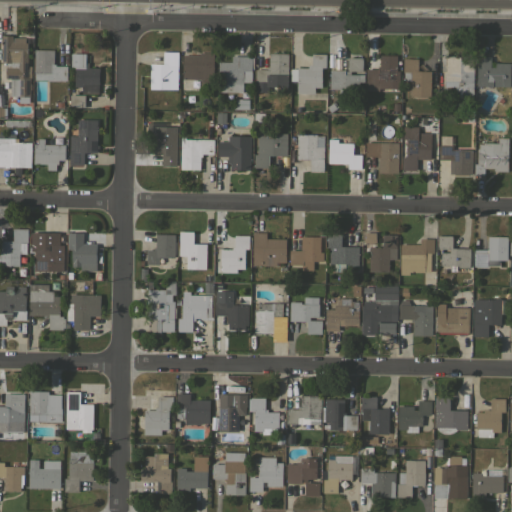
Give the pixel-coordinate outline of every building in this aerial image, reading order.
[(27,66),(31,66),(30,77),(29,83),(31,83),(31,89),(30,89),(30,96),(17,96),(17,95),(10,95),(10,86),(4,85),(4,79),(10,79),(10,77),(5,77),(6,62),(1,62),(1,35),(12,35),(12,37),(25,37),(25,42),(27,42),(27,66)] [(34,49),(54,49),(54,63),(55,63),(55,65),(66,65),(66,80),(54,80),(54,81),(33,80),(34,49)] [(177,89),(149,89),(150,63),(163,63),(163,51),(177,51),(177,89)] [(200,55),(200,52),(213,53),(212,79),(215,79),(215,88),(200,87),(200,90),(182,90),(183,54),(192,54),(200,55)] [(85,53),(85,62),(88,62),(88,67),(99,67),(98,83),(98,92),(81,91),(81,86),(74,86),(74,66),(70,66),(70,53),(85,53)] [(287,91),(279,90),(279,86),(268,86),(268,91),(254,90),(255,69),(266,69),(266,66),(268,67),(268,53),(288,53),(287,91)] [(296,97),(297,67),(307,67),(307,64),(311,64),(311,53),(325,54),(325,67),(321,67),(321,87),(314,87),(314,97),(296,97)] [(397,55),(396,71),(399,71),(399,89),(385,88),(385,87),(383,86),(384,80),(366,79),(366,68),(378,68),(378,65),(379,65),(379,55),(397,55)] [(242,81),(242,92),(227,92),(218,92),(218,61),(231,62),(231,56),(251,56),(251,57),(253,57),(253,68),(250,68),(250,81),(242,81)] [(509,86),(476,86),(477,56),(490,56),(490,62),(510,63),(509,86)] [(330,89),(329,70),(344,69),(344,71),(347,71),(347,57),(362,57),(362,71),(350,71),(350,74),(363,74),(363,81),(358,81),(358,94),(338,95),(338,89),(330,89)] [(472,97),(462,97),(462,105),(444,104),(444,86),(442,86),(442,71),(445,71),(445,57),(460,57),(460,59),(473,59),(472,97)] [(430,96),(410,95),(411,81),(403,80),(404,72),(403,72),(403,58),(417,59),(417,70),(430,70),(430,96)] [(85,94),(84,106),(69,106),(70,94),(85,94)] [(496,102),(499,97),(505,100),(501,105),(496,102)] [(232,98),(242,98),(242,110),(231,110),(232,98)] [(217,110),(217,101),(228,101),(228,110),(217,110)] [(325,106),(331,102),(335,108),(329,112),(325,106)] [(391,110),(392,102),(399,102),(399,111),(391,110)] [(215,112),(224,112),(224,123),(215,123),(215,112)] [(253,121),(253,112),(263,112),(263,122),(253,121)] [(97,119),(96,144),(98,144),(98,148),(96,148),(96,152),(83,152),(83,164),(69,164),(70,135),(77,135),(77,118),(97,119)] [(205,138),(205,125),(213,126),(213,138),(205,138)] [(430,133),(430,159),(416,159),(416,169),(402,169),(402,156),(406,156),(406,138),(403,138),(403,126),(418,127),(417,133),(430,133)] [(286,155),(268,155),(268,168),(254,167),(254,154),(257,154),(257,139),(256,139),(256,128),(266,128),(266,134),(275,134),(275,133),(287,133),(286,155)] [(172,152),(176,152),(176,166),(161,165),(161,155),(159,155),(159,152),(147,152),(148,135),(163,136),(163,132),(173,133),(172,152)] [(316,134),(316,135),(323,135),(323,172),(309,171),(309,159),(302,159),(302,161),(297,160),(297,159),(296,159),(296,134),(316,134)] [(250,170),(230,169),(230,163),(227,162),(227,156),(217,156),(218,141),(228,141),(228,135),(251,136),(250,170)] [(439,135),(450,135),(450,144),(439,144),(439,135)] [(479,143),(483,144),(483,142),(497,142),(497,137),(508,137),(507,171),(493,171),(493,168),(484,168),(484,175),(473,174),(474,163),(476,163),(477,148),(478,148),(479,143)] [(30,167),(9,166),(9,172),(2,172),(2,166),(0,166),(0,138),(17,138),(17,141),(31,142),(30,167)] [(64,144),(64,159),(63,159),(58,159),(58,164),(56,164),(56,170),(46,169),(46,163),(33,163),(33,144),(37,144),(37,138),(44,138),(44,143),(64,144)] [(181,138),(213,139),(213,154),(202,153),(202,156),(200,156),(200,170),(180,169),(181,138)] [(327,163),(328,139),(337,139),(337,143),(352,143),(352,148),(357,148),(357,152),(352,151),(352,154),(361,154),(361,169),(347,169),(348,159),(343,159),(343,163),(327,163)] [(398,142),(397,173),(378,172),(378,159),(376,159),(376,156),(365,156),(365,142),(398,142)] [(471,174),(449,173),(449,159),(438,159),(439,144),(452,145),(452,149),(472,149),(471,174)] [(0,265),(0,240),(12,240),(12,228),(27,228),(27,242),(26,242),(26,254),(19,254),(19,266),(0,265)] [(178,231),(193,231),(193,243),(206,243),(206,269),(186,268),(186,255),(178,255),(178,231)] [(59,232),(59,244),(63,244),(63,271),(33,270),(34,252),(29,252),(29,247),(31,247),(31,232),(59,232)] [(96,271),(79,270),(79,266),(71,266),(71,246),(67,246),(68,232),(83,232),(82,243),(96,244),(96,263),(96,271)] [(286,238),(285,262),(276,262),(276,265),(261,265),(252,265),(252,232),(266,232),(266,238),(286,238)] [(388,271),(368,271),(369,249),(363,249),(363,244),(364,244),(364,243),(361,243),(362,233),(364,233),(364,232),(375,232),(375,243),(373,243),(373,246),(382,246),(382,234),(396,234),(396,259),(388,259),(388,271)] [(359,246),(358,266),(347,265),(347,263),(345,263),(344,272),(334,271),(334,264),(329,263),(329,247),(326,247),(326,233),(341,233),(340,246),(359,246)] [(164,266),(155,264),(146,264),(146,249),(153,249),(153,247),(155,247),(155,234),(174,234),(174,242),(176,242),(176,254),(174,254),(174,258),(168,257),(164,266)] [(244,268),(236,268),(236,271),(221,271),(221,265),(220,265),(220,249),(231,249),(231,246),(234,246),(234,235),(249,235),(248,249),(244,248),(244,268)] [(470,248),(469,267),(458,267),(458,265),(440,265),(440,252),(449,252),(449,249),(437,249),(437,235),(452,235),(452,248),(470,248)] [(300,241),(303,242),(303,236),(320,236),(319,252),(322,252),(322,261),(302,260),(302,264),(289,264),(289,250),(300,250),(300,241)] [(507,236),(507,260),(499,260),(499,266),(487,266),(473,266),(474,252),(486,252),(486,251),(487,251),(487,236),(507,236)] [(400,244),(420,244),(420,238),(433,238),(433,252),(430,252),(430,271),(409,271),(409,274),(400,274),(400,244)] [(202,293),(203,282),(212,282),(212,293),(202,293)] [(165,289),(165,283),(175,283),(174,294),(170,294),(170,302),(173,302),(173,331),(148,331),(148,318),(146,318),(146,294),(147,288),(153,288),(165,289)] [(59,316),(62,316),(62,318),(65,318),(65,321),(66,321),(66,322),(67,322),(67,323),(69,323),(69,327),(62,327),(62,330),(48,329),(48,318),(45,318),(45,315),(28,315),(29,284),(48,284),(48,291),(52,291),(52,295),(59,296),(59,316)] [(5,285),(13,285),(13,289),(14,291),(17,289),(17,286),(25,286),(25,291),(25,292),(25,310),(26,310),(25,320),(11,319),(11,320),(6,320),(6,325),(0,324),(0,290),(4,291),(5,285)] [(373,285),(397,286),(396,299),(397,299),(397,305),(401,300),(408,300),(410,305),(425,305),(425,311),(432,311),(432,313),(434,313),(434,321),(431,321),(431,335),(412,335),(412,321),(410,321),(410,319),(397,319),(397,321),(379,321),(379,322),(395,322),(394,333),(378,333),(378,324),(377,324),(376,334),(362,334),(362,333),(360,333),(360,326),(362,326),(362,322),(363,322),(363,301),(373,301),(373,299),(373,285)] [(400,296),(400,287),(408,287),(408,296),(400,296)] [(248,299),(248,314),(245,314),(244,329),(227,329),(228,323),(226,323),(226,315),(214,315),(214,301),(215,301),(215,290),(233,291),(233,298),(248,299)] [(211,294),(211,306),(211,317),(206,317),(206,318),(194,318),(194,320),(191,320),(191,331),(177,331),(177,318),(181,318),(181,297),(182,297),(182,291),(189,291),(189,294),(211,294)] [(100,294),(100,316),(89,315),(89,330),(72,329),(73,320),(66,320),(66,303),(70,303),(70,294),(100,294)] [(289,321),(289,301),(300,301),(300,303),(303,303),(303,296),(318,297),(318,303),(318,304),(318,317),(309,317),(309,320),(321,320),(321,334),(306,333),(306,321),(289,321)] [(338,331),(325,331),(325,309),(334,309),(334,305),(337,305),(337,298),(351,298),(351,301),(358,301),(358,325),(338,325),(338,331)] [(509,299),(508,313),(501,313),(501,324),(487,324),(487,336),(472,336),(473,298),(509,299)] [(273,303),(273,302),(282,302),(282,317),(274,317),(274,319),(273,319),(273,333),(253,333),(253,309),(257,309),(257,303),(273,303)] [(437,332),(437,331),(434,331),(434,316),(438,316),(438,313),(436,313),(436,303),(445,303),(445,307),(468,307),(468,317),(468,332),(437,332)] [(29,390),(48,391),(48,395),(61,395),(61,422),(47,422),(47,415),(28,414),(29,390)] [(65,391),(80,391),(79,403),(92,404),(92,429),(90,429),(90,432),(81,432),(81,429),(64,429),(65,391)] [(23,431),(22,431),(22,433),(0,432),(0,405),(4,406),(4,393),(24,394),(23,431)] [(209,399),(208,423),(199,423),(199,424),(184,423),(184,418),(175,418),(176,393),(189,393),(189,400),(195,400),(195,399),(209,399)] [(240,431),(240,441),(217,441),(217,431),(218,431),(218,406),(226,406),(226,405),(231,405),(231,394),(246,394),(246,407),(245,406),(245,415),(244,415),(244,419),(246,419),(246,429),(238,429),(238,431),(240,431)] [(286,423),(286,409),(297,409),(297,406),(300,406),(300,395),(317,395),(317,396),(321,396),(320,411),(320,424),(286,423)] [(143,409),(154,409),(154,407),(157,407),(157,396),(172,396),(172,410),(168,410),(168,430),(161,429),(160,434),(143,434),(143,409)] [(388,430),(388,434),(368,434),(368,420),(362,420),(362,409),(361,409),(361,396),(376,396),(376,408),(382,408),(382,407),(389,407),(388,430)] [(278,412),(278,428),(262,428),(262,431),(253,431),(254,411),(248,411),(248,397),(264,397),(264,409),(267,409),(267,412),(278,412)] [(455,431),(450,433),(448,434),(445,434),(442,433),(440,432),(438,431),(438,427),(434,427),(435,397),(449,397),(449,409),(467,410),(466,430),(456,429),(455,431)] [(344,399),(343,412),(345,412),(345,415),(357,415),(357,429),(329,429),(329,422),(324,422),(324,421),(321,421),(322,407),(324,407),(324,398),(344,399)] [(500,432),(492,432),(492,437),(477,436),(477,428),(475,428),(476,412),(483,412),(483,409),(490,409),(490,398),(505,398),(504,412),(500,412),(500,432)] [(413,406),(413,410),(418,410),(418,400),(431,400),(431,415),(422,415),(422,426),(417,426),(417,432),(405,432),(405,429),(397,429),(398,405),(413,406)] [(285,444),(285,433),(293,433),(293,444),(285,444)] [(275,444),(275,434),(283,434),(283,445),(275,444)] [(364,446),(365,436),(376,437),(376,446),(364,446)] [(432,447),(432,439),(442,439),(441,447),(432,447)] [(358,454),(358,447),(371,448),(371,455),(358,454)] [(433,456),(433,448),(441,448),(441,456),(433,456)] [(69,451),(92,452),(92,462),(93,462),(92,481),(78,480),(78,492),(63,491),(64,478),(67,478),(69,451)] [(224,452),(243,452),(243,461),(244,461),(244,472),(245,472),(244,494),(224,494),(225,481),(223,481),(223,479),(214,479),(214,478),(212,478),(212,463),(224,464),(224,460),(224,452)] [(144,455),(164,456),(163,462),(170,462),(169,480),(171,480),(171,493),(156,493),(156,481),(143,481),(144,455)] [(356,456),(356,474),(351,474),(351,479),(340,479),(340,481),(337,481),(337,493),(323,492),(323,479),(327,479),(327,459),(328,455),(356,456)] [(466,498),(446,497),(447,484),(433,484),(434,467),(445,467),(445,465),(448,465),(448,455),(460,455),(460,465),(467,465),(466,498)] [(282,486),(266,485),(266,482),(262,482),(261,491),(248,491),(248,477),(257,477),(257,466),(258,466),(258,456),(275,457),(275,462),(282,462),(282,486)] [(286,463),(296,463),(296,462),(300,462),(300,457),(316,457),(316,479),(307,479),(307,482),(318,482),(318,496),(304,496),(304,483),(286,483),(286,463)] [(28,488),(28,459),(38,459),(38,468),(42,468),(42,460),(59,461),(59,469),(60,469),(59,488),(28,488)] [(424,460),(424,485),(411,485),(411,497),(396,497),(396,483),(398,483),(398,472),(404,472),(404,460),(424,460)] [(24,466),(23,483),(22,483),(22,487),(20,487),(20,490),(3,490),(4,480),(1,480),(1,476),(0,476),(0,462),(4,462),(4,466),(24,466)] [(207,471),(206,487),(189,487),(189,490),(176,490),(176,467),(185,467),(185,470),(207,471)] [(392,472),(392,479),(394,479),(394,497),(373,496),(373,485),(371,485),(371,482),(359,482),(359,468),(373,468),(373,472),(392,472)] [(502,475),(502,492),(485,492),(485,495),(471,495),(472,472),(480,472),(480,475),(501,475),(502,475)]
